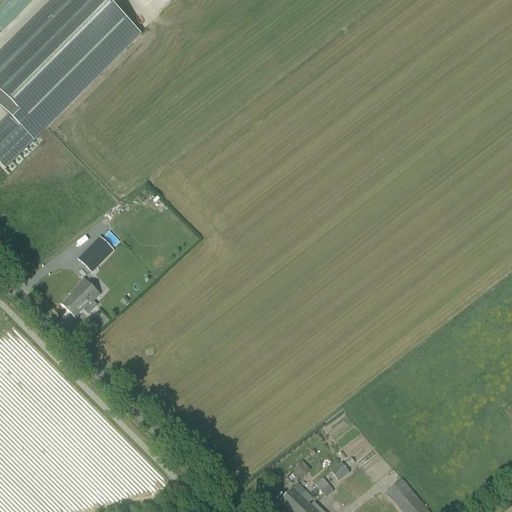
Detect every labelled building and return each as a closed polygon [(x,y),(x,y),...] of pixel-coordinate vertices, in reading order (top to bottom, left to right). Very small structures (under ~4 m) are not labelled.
[(0,164),(6,170),(140,35),(105,0),(52,0),(0,52),(0,108),(8,116),(0,124),(0,164)] [(99,237),(78,259),(92,273),(114,251),(99,237)] [(71,296),(61,305),(74,318),(82,310),(88,315),(92,310),(88,307),(100,295),(84,280),(70,294),(71,296)] [(125,297),(120,302),(125,307),(129,302),(125,297)] [(292,471),(301,480),(310,471),(301,462),(292,471)] [(330,473),(339,483),(349,474),(341,464),(330,473)] [(315,485),(325,498),(333,492),(323,479),(315,485)] [(386,493),(401,511),(427,511),(401,480),(386,493)] [(315,511),(310,507),(300,497),(305,493),(297,485),(286,496),(279,503),(288,511),(315,511)]
